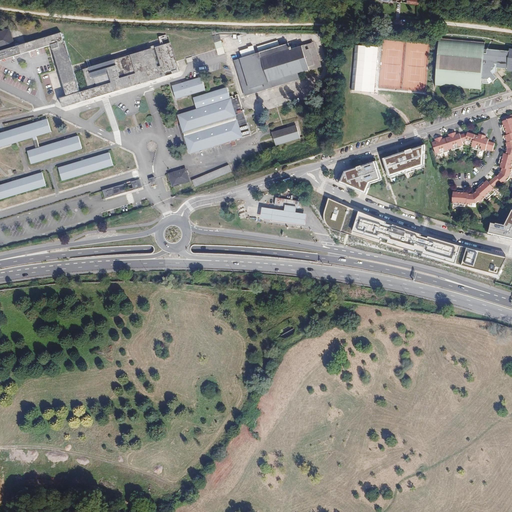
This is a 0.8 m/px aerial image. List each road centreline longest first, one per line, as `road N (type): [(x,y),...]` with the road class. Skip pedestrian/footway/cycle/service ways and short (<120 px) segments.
road 1 (primary): [(510,300),(372,265),(249,251),(112,251),(0,265)]
road 2 (track): [(511,31),(438,21),(128,20),(0,7)]
road 3 (primary): [(510,300),(372,257),(186,228)]
road 4 (primary): [(224,264),(376,280),(511,315)]
road 5 (primary): [(0,278),(224,264)]
road 6 (residential): [(304,169),(360,202),(511,250)]
road 7 (track): [(0,447),(75,452),(159,477),(202,511)]
road 8 (tertiary): [(304,169),(511,102)]
road 9 (track): [(313,511),(511,439)]
road 10 (primary): [(0,272),(153,257),(169,248)]
road 11 (primary): [(160,229),(0,258)]
road 12 (tertiary): [(178,221),(197,201),(304,169)]
